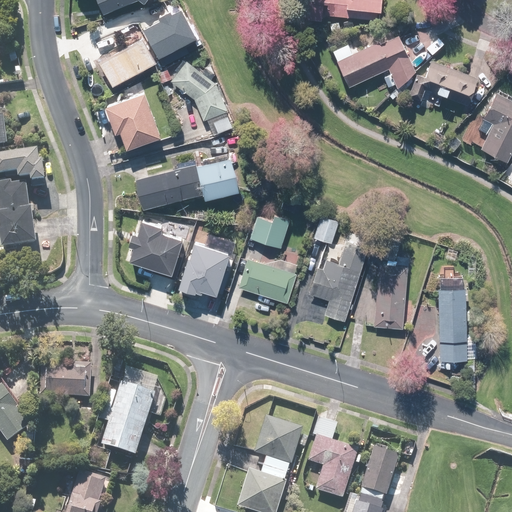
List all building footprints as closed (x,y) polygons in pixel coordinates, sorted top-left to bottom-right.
[(100,0),(105,11),(134,0),(143,0),(147,2),(148,0),(100,0)] [(308,0),(308,18),(341,19),(341,17),(379,18),(379,9),(384,9),(383,0),(308,0)] [(160,15),(144,24),(166,62),(190,48),(187,44),(198,37),(179,4),(172,8),(171,5),(159,12),(160,15)] [(118,23),(94,28),(98,46),(122,41),(118,23)] [(399,86),(417,70),(399,30),(354,51),(350,42),(335,48),(340,58),(336,59),(349,87),(382,72),(390,88),(398,84),(399,86)] [(147,35),(101,61),(115,86),(161,60),(147,35)] [(425,75),(417,72),(410,94),(422,98),(425,87),(470,104),(481,76),(431,58),(425,75)] [(231,107),(218,81),(190,59),(173,79),(196,98),(206,118),(210,116),(212,121),(229,113),(227,109),(231,107)] [(148,89),(107,102),(117,130),(122,128),(128,146),(164,134),(148,89)] [(508,160),(511,151),(511,96),(498,90),(480,128),(489,133),(482,147),(508,160)] [(0,102),(0,145),(11,144),(8,115),(1,116),(0,102)] [(456,132),(446,140),(454,150),(464,142),(456,132)] [(41,149),(0,154),(0,175),(20,173),(21,178),(33,177),(34,182),(48,181),(45,160),(43,161),(41,149)] [(234,152),(137,177),(146,207),(205,190),(207,198),(244,187),(234,152)] [(13,180),(0,181),(0,212),(5,246),(39,241),(35,207),(32,207),(29,183),(14,185),(13,180)] [(285,195),(282,206),(296,210),(300,199),(285,195)] [(274,216),(257,212),(251,236),(283,245),(290,216),(275,212),(274,216)] [(341,219),(321,212),(314,234),(333,241),(341,219)] [(165,223),(145,216),(141,231),(135,229),(132,242),(137,243),(132,258),(153,264),(151,269),(178,277),(184,253),(181,252),(186,235),(164,229),(165,223)] [(391,239),(375,234),(369,251),(385,257),(391,239)] [(233,248),(196,238),(180,284),(203,291),(205,285),(220,290),(233,248)] [(306,263),(294,322),(323,327),(326,315),(348,319),(369,244),(347,238),(341,261),(327,257),(324,269),(306,263)] [(297,270),(248,254),(239,286),(288,300),(297,270)] [(386,262),(380,261),(377,324),(405,325),(408,264),(397,264),(397,258),(387,257),(386,262)] [(466,276),(440,275),(440,358),(469,358),(468,355),(476,355),(476,340),(469,340),(469,285),(466,285),(466,276)] [(158,381),(160,375),(124,366),(126,360),(117,358),(112,380),(117,381),(115,391),(108,389),(100,418),(109,420),(103,444),(140,453),(150,413),(162,416),(168,394),(158,381)] [(94,362),(42,359),(40,394),(92,397),(94,362)] [(0,378),(0,432),(2,431),(10,441),(34,422),(8,388),(12,386),(4,376),(0,378)] [(305,428),(267,416),(257,451),(268,455),(263,472),(249,468),(238,504),(262,511),(278,511),(288,481),(286,480),(291,464),(293,464),(305,428)] [(324,464),(317,490),(344,498),(360,447),(341,441),(344,430),(338,428),(340,423),(319,416),(314,434),(318,436),(310,460),(324,464)] [(364,487),(387,495),(401,453),(374,443),(361,486),(364,487)] [(102,511),(112,473),(82,466),(69,511),(102,511)] [(387,511),(388,509),(383,508),(387,495),(364,487),(355,511),(387,511)]
